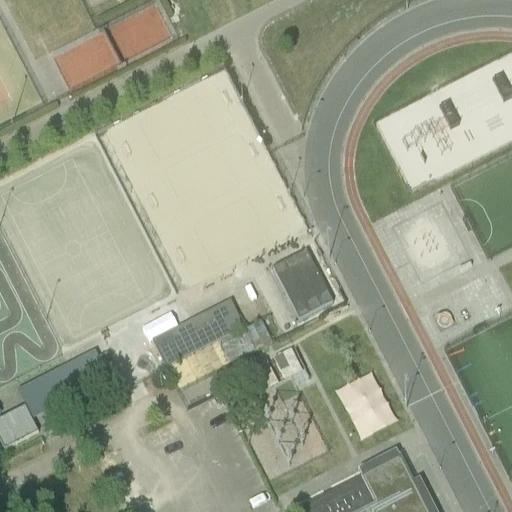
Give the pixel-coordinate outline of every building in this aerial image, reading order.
[(497,151),(511,143),(511,70),(474,73),(468,76),(472,84),(486,83),(493,96),(493,114),(486,118),(487,121),(489,152),(497,151)] [(238,261),(286,240),(277,221),(269,225),(273,235),(259,241),(255,232),(230,242),(238,261)] [(271,272),(298,324),(332,306),(305,254),(271,272)] [(230,305),(151,345),(165,372),(243,332),(230,305)] [(260,325),(244,334),(252,351),(254,354),(255,354),(266,348),(269,347),(270,346),(269,344),(260,325)] [(100,345),(25,384),(38,410),(113,371),(100,345)] [(273,360),(281,383),(300,376),(291,353),(273,360)] [(360,453),(392,438),(377,407),(345,423),(360,453)] [(0,421),(0,445),(4,452),(37,435),(24,409),(3,420),(0,421)] [(425,511),(399,462),(300,511),(425,511)]
